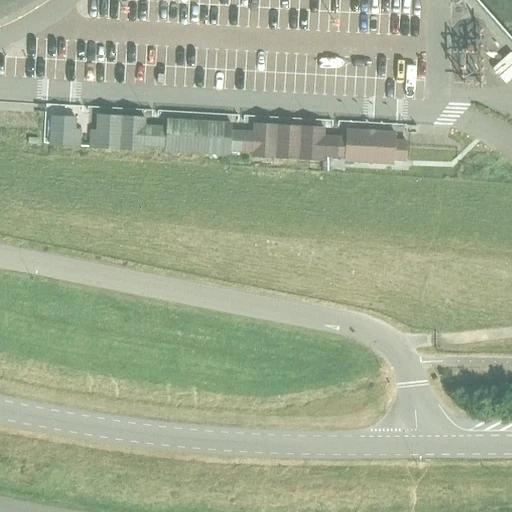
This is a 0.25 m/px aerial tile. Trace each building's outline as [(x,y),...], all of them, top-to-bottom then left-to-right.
[(497,75),(511,61),(511,55),(509,52),(491,68),(497,75)] [(504,82),(511,75),(511,62),(498,75),(504,82)] [(118,149),(120,117),(96,116),(95,132),(90,131),(89,147),(118,149)] [(50,117),(49,145),(79,147),(80,131),(74,130),(74,119),(50,117)] [(120,117),(118,149),(142,150),(142,146),(153,147),(155,127),(143,126),(144,119),(120,117)] [(155,127),(153,147),(164,148),(164,152),(196,153),(198,122),(166,120),(166,128),(155,127)] [(229,123),(198,122),(196,153),(227,155),(227,151),(239,152),(240,132),(229,131),(229,123)] [(252,133),(240,132),(239,152),(251,153),(251,157),(271,158),(272,126),(252,125),(252,133)] [(272,126),(271,158),(301,159),(303,128),(272,126)] [(303,128),(301,159),(321,161),(321,160),(321,157),(333,157),(334,137),(323,137),(323,129),(303,128)] [(345,138),(334,137),(333,157),(344,158),(344,162),(368,163),(370,131),(346,130),(345,138)] [(393,133),(370,131),(368,163),(391,165),(392,161),(403,161),(404,141),(393,141),(393,133)] [(321,161),(321,170),(332,171),(333,157),(321,157),(321,160),(321,161)]
